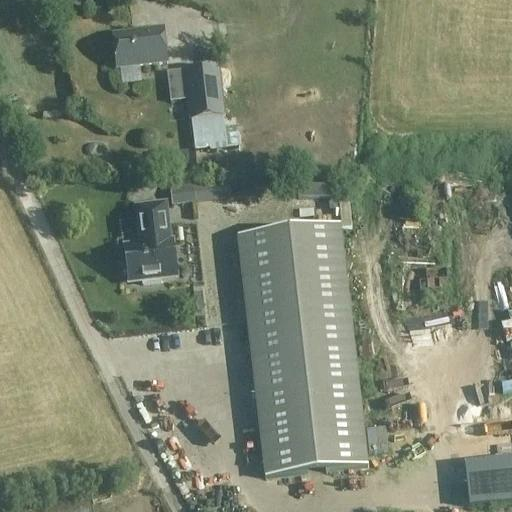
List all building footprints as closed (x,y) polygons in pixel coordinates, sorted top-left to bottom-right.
[(143,33),(113,36),(117,70),(168,64),(163,29),(142,31),(143,33)] [(171,102),(188,100),(191,122),(225,118),(219,68),(167,74),(171,102)] [(168,245),(164,207),(137,210),(141,238),(143,238),(144,248),(125,250),(126,259),(122,260),(123,275),(127,274),(128,283),(142,282),(143,287),(162,285),(161,280),(176,278),(172,245),(168,245)] [(340,230),(238,241),(266,481),(367,469),(340,230)] [(437,263),(437,256),(399,255),(399,263),(437,263)] [(504,500),(505,481),(471,480),(471,498),(504,500)] [(91,511),(90,502),(42,511),(91,511)]
